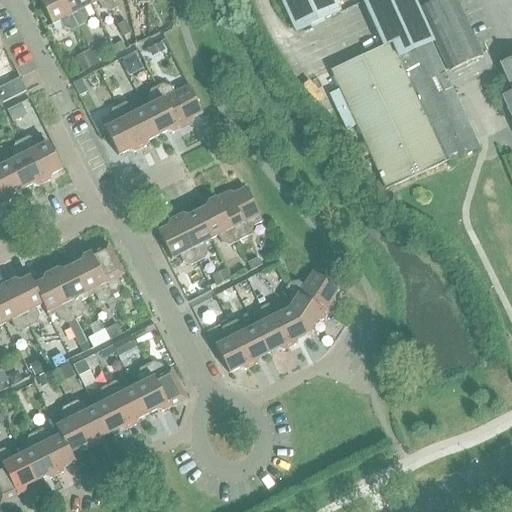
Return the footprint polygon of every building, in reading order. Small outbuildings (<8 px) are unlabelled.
[(78,28),(63,0),(38,0),(52,26),(59,22),(62,29),(71,32),(78,28)] [(63,0),(78,28),(84,25),(87,16),(84,9),(91,6),(87,0),(63,0)] [(87,0),(91,6),(97,2),(101,9),(110,12),(117,8),(113,0),(112,1),(111,0),(87,0)] [(339,13),(333,0),(280,0),(295,33),(339,13)] [(442,0),(419,10),(448,72),(481,57),(454,0),(442,0)] [(153,51),(168,50),(167,38),(152,39),(153,51)] [(360,134),(365,145),(359,148),(364,159),(370,156),(386,190),(478,148),(431,45),(402,58),(397,60),(390,44),(320,76),(349,139),(360,134)] [(511,58),(499,65),(511,92),(502,97),(511,118),(511,58)] [(0,89),(0,97),(3,104),(25,93),(19,80),(0,89)] [(162,85),(156,87),(178,131),(191,124),(193,119),(202,114),(188,87),(174,94),(171,87),(162,85)] [(150,106),(143,110),(157,137),(166,132),(172,134),(178,131),(156,87),(149,91),(147,99),(150,106)] [(16,119),(22,117),(26,129),(42,124),(33,97),(11,105),(16,119)] [(125,104),(118,107),(140,150),(146,147),(147,142),(157,137),(143,110),(137,113),(133,106),(125,104)] [(140,150),(118,107),(111,110),(108,119),(112,126),(104,130),(118,157),(128,152),(133,153),(140,150)] [(28,138),(21,141),(43,185),(49,181),(51,176),(61,171),(47,144),(40,147),(36,141),(28,138)] [(15,160),(8,164),(22,191),(31,186),(37,188),(43,185),(21,141),(14,145),(11,153),(15,160)] [(0,195),(4,204),(11,201),(12,195),(22,191),(8,164),(1,167),(0,164),(0,195)] [(228,193),(214,200),(236,243),(250,236),(253,227),(263,222),(245,188),(234,194),(228,193)] [(206,208),(197,213),(210,240),(217,237),(221,244),(229,247),(236,243),(214,200),(208,203),(206,208)] [(182,216),(175,219),(197,263),(204,259),(207,251),(203,244),(210,240),(197,213),(187,218),(182,216)] [(197,263),(175,219),(169,223),(168,228),(157,233),(171,260),(179,256),(182,263),(191,266),(197,263)] [(107,245),(89,254),(111,297),(112,297),(118,294),(121,285),(117,278),(123,276),(107,245)] [(81,262),(72,267),(88,299),(94,295),(98,302),(106,305),(114,301),(112,297),(111,297),(89,254),(83,257),(81,262)] [(247,264),(251,272),(262,266),(259,261),(255,259),(247,264)] [(57,270),(51,273),(75,321),(81,318),(84,309),(81,302),(88,299),(72,267),(62,272),(57,270)] [(43,282),(34,286),(33,287),(42,305),(42,306),(48,318),(56,315),(59,321),(68,324),(75,321),(51,273),(45,276),(43,282)] [(285,290),(292,295),(293,294),(326,316),(334,304),(333,298),(338,289),(313,273),(304,286),(298,282),(289,284),(285,290)] [(14,281),(8,284),(29,328),(36,324),(39,316),(35,309),(42,306),(42,305),(33,287),(34,286),(29,278),(19,283),(14,281)] [(184,288),(189,300),(210,290),(204,278),(184,288)] [(0,291),(0,317),(4,325),(10,321),(14,328),(23,331),(29,328),(8,284),(1,288),(0,291)] [(292,305),(288,310),(309,334),(316,323),(322,321),(326,316),(293,294),(292,295),(288,302),(292,305)] [(274,302),(267,305),(289,349),(295,345),(297,340),(309,334),(288,310),(282,314),(280,309),(278,310),(274,302)] [(261,324),(254,328),(268,355),(277,350),(283,352),(289,349),(267,305),(260,309),(258,317),(261,324)] [(230,324),(228,325),(250,368),(256,365),(258,359),(268,355),(254,328),(247,331),(244,324),(236,322),(232,313),(226,316),(230,324)] [(250,368),(228,325),(222,328),(219,337),(222,343),(215,347),(228,374),(239,369),(244,371),(250,368)] [(97,348),(115,339),(108,327),(91,336),(97,348)] [(112,345),(118,357),(134,349),(128,337),(112,345)] [(88,389),(101,383),(89,358),(76,364),(88,389)] [(153,363),(146,366),(168,409),(186,400),(170,370),(165,372),(161,366),(153,363)] [(140,385),(133,389),(147,416),(156,411),(162,413),(168,409),(146,366),(139,370),(137,378),(140,385)] [(114,382),(107,386),(129,429),(135,426),(137,420),(147,416),(133,389),(126,392),(123,385),(114,382)] [(101,405),(95,408),(108,435),(118,430),(123,432),(129,429),(107,386),(101,389),(98,398),(101,405)] [(76,402),(69,405),(91,448),(97,445),(99,440),(108,435),(95,408),(88,412),(84,405),(76,402)] [(55,428),(59,436),(60,436),(70,455),(70,454),(79,450),(85,451),(91,448),(69,405),(62,409),(59,417),(63,424),(55,428)] [(41,430),(34,433),(56,477),(62,473),(64,468),(74,463),(70,454),(70,455),(60,436),(59,436),(53,440),(50,433),(41,430)] [(28,452),(22,456),(35,483),(44,478),(50,480),(56,477),(34,433),(28,437),(25,445),(28,452)] [(3,449),(0,450),(0,461),(18,496),(24,493),(25,487),(35,483),(22,456),(15,459),(11,452),(3,449)] [(0,504),(18,496),(0,461),(0,504)]
